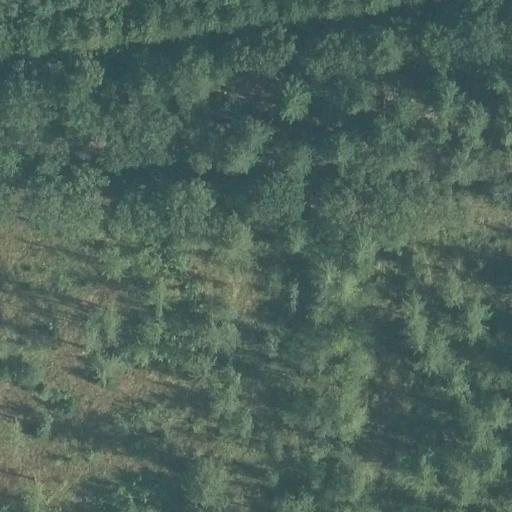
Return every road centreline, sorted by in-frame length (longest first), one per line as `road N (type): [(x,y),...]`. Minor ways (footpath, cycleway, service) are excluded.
road 1 (track): [(511,169),(0,145)]
road 2 (primary): [(0,54),(390,0)]
road 3 (track): [(199,511),(217,153)]
